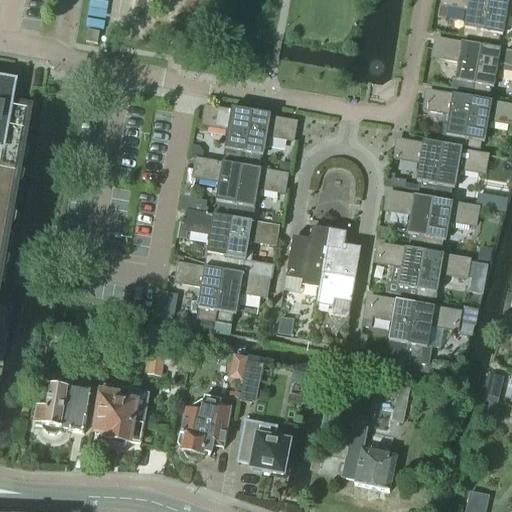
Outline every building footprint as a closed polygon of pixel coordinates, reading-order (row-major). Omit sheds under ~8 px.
[(444,0),(442,10),(440,22),(449,24),(451,11),(470,15),(467,33),(466,41),(482,43),(489,0),(444,0)] [(511,0),(489,0),(482,43),(494,45),(499,46),(500,37),(501,34),(504,34),(507,19),(511,20),(511,0)] [(97,47),(99,35),(87,33),(85,44),(97,47)] [(437,43),(434,62),(460,66),(458,85),(453,84),(452,92),(473,96),(474,88),(481,50),(437,43)] [(474,88),(473,96),(489,99),(491,88),(493,88),(495,72),(511,75),(511,54),(493,52),(481,50),(474,88)] [(0,266),(4,267),(8,265),(9,257),(7,254),(1,253),(6,224),(12,225),(15,222),(16,215),(14,211),(9,210),(14,181),(17,182),(19,182),(23,180),(24,172),(22,169),(20,168),(16,168),(24,122),(25,122),(27,111),(27,110),(15,108),(14,108),(11,108),(12,102),(15,85),(0,82),(0,266)] [(428,94),(425,113),(452,118),(450,129),(444,128),(441,143),(464,148),(466,140),(472,102),(428,94)] [(464,148),(464,149),(479,151),(481,142),(482,143),(485,124),(511,128),(511,125),(511,108),(472,102),(466,140),(464,148)] [(207,109),(203,129),(227,133),(224,152),(227,152),(225,166),(241,169),(250,117),(251,114),(231,111),(231,113),(226,112),(207,109)] [(250,117),(241,169),(258,172),(260,158),(263,159),(267,140),(286,143),(291,144),(294,124),(270,120),(270,118),(251,114),(250,117)] [(418,186),(435,189),(442,150),(399,143),(395,162),(421,167),(418,186)] [(192,149),(190,160),(201,161),(203,153),(200,150),(192,149)] [(442,150),(435,189),(434,196),(450,199),(452,192),(455,172),(481,177),(485,156),(442,150)] [(198,161),(195,181),(218,185),(215,204),(219,205),(216,219),(232,221),(241,169),(225,166),(222,166),(198,161)] [(281,165),(279,174),(288,176),(289,167),(281,165)] [(241,169),(232,221),(252,225),(254,211),(258,192),(281,196),(285,177),(258,172),(241,169)] [(389,194),(385,214),(412,218),(409,236),(410,236),(409,245),(425,248),(426,240),(433,202),(389,194)] [(183,200),(181,212),(186,213),(204,216),(206,204),(191,202),(183,200)] [(496,200),(494,212),(506,214),(508,202),(496,200)] [(426,240),(425,248),(442,251),(444,241),(447,242),(450,225),(473,229),(476,209),(433,202),(426,240)] [(179,226),(176,240),(186,242),(187,234),(210,238),(206,257),(209,257),(207,271),(223,273),(232,221),(216,219),(213,218),(189,214),(187,227),(183,226),(179,226)] [(488,215),(486,227),(498,229),(500,217),(488,215)] [(232,221),(223,273),(272,282),(274,269),(250,265),(252,255),(247,255),(249,244),(273,248),(276,229),(252,225),(232,221)] [(286,281),(284,293),(300,296),(301,289),(319,292),(326,247),(329,233),(311,230),(309,243),(293,240),(286,281)] [(319,292),(316,309),(333,312),(334,304),(351,307),(360,252),(344,249),(346,236),(329,233),(326,247),(319,292)] [(380,247),(377,267),(394,270),(392,286),(388,285),(386,295),(415,301),(417,293),(423,254),(380,247)] [(417,293),(415,301),(435,304),(440,277),(463,281),(467,261),(441,257),(423,254),(417,293)] [(195,321),(213,324),(222,275),(206,272),(179,267),(175,286),(200,291),(195,321)] [(223,273),(214,324),(231,327),(233,317),(236,318),(240,297),(264,301),(267,282),(267,281),(270,282),(271,282),(272,282),(223,273)] [(173,323),(177,298),(164,295),(159,321),(173,323)] [(395,323),(391,344),(389,356),(405,359),(404,364),(405,364),(415,307),(371,299),(369,308),(365,307),(361,329),(370,331),(372,319),(395,323)] [(415,307),(405,364),(427,368),(430,350),(424,349),(427,329),(454,333),(457,314),(415,307)] [(474,332),(478,312),(464,309),(460,329),(474,332)] [(211,333),(213,325),(201,323),(200,331),(211,333)] [(86,366),(99,367),(102,343),(90,342),(86,366)] [(106,369),(115,370),(119,349),(109,347),(106,369)] [(150,354),(147,375),(158,377),(161,356),(150,354)] [(233,357),(228,381),(240,383),(245,359),(233,357)] [(238,403),(251,406),(259,366),(246,364),(238,403)] [(46,411),(37,410),(34,428),(43,429),(43,432),(47,438),(56,439),(61,435),(70,437),(71,434),(84,436),(91,395),(73,392),(75,380),(52,377),(46,411)] [(101,396),(95,436),(110,439),(109,442),(110,442),(113,447),(122,449),(129,443),(140,445),(142,426),(146,398),(136,396),(137,392),(116,389),(116,390),(102,388),(101,396)] [(398,388),(391,423),(402,425),(410,390),(398,388)] [(207,460),(210,449),(223,452),(232,411),(220,408),(221,404),(203,399),(202,404),(184,412),(176,446),(180,453),(182,454),(181,456),(185,461),(193,462),(199,458),(200,454),(207,455),(206,459),(207,460)] [(277,429),(244,423),(236,464),(250,467),(249,471),(261,473),(261,474),(270,475),(282,477),(289,442),(275,439),(277,429)] [(347,460),(346,461),(342,480),(355,483),(354,487),(388,494),(395,460),(361,453),(365,433),(354,430),(347,460)]
